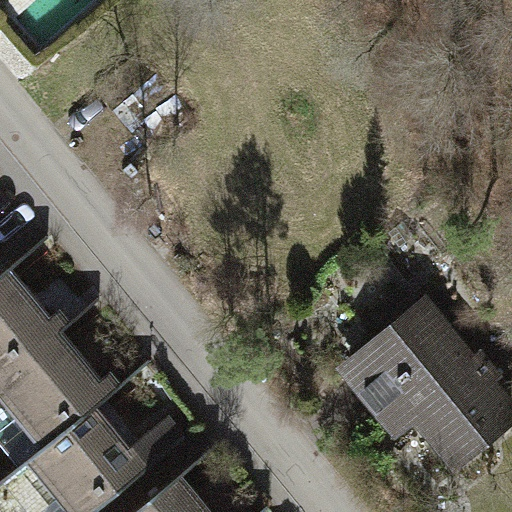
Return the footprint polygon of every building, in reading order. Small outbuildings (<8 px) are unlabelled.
[(179,96),(140,50),(95,88),(133,134),(179,96)] [(0,378),(60,330),(8,267),(0,273),(0,378)] [(425,306),(350,367),(396,423),(415,408),(456,458),(511,412),(487,382),(492,370),(487,360),(477,356),(469,360),(425,306)] [(111,393),(60,330),(0,378),(0,392),(44,447),(97,404),(111,393)] [(131,445),(97,404),(44,447),(28,460),(70,511),(93,511),(187,436),(169,414),(131,445)] [(208,511),(177,474),(131,511),(208,511)]
